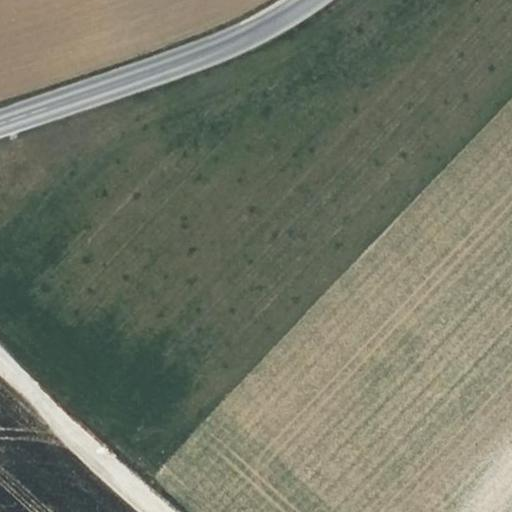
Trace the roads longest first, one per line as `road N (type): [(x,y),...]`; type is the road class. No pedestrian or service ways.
road 1 (tertiary): [(0,119),(244,35),(297,0)]
road 2 (unclassified): [(173,511),(0,352)]
